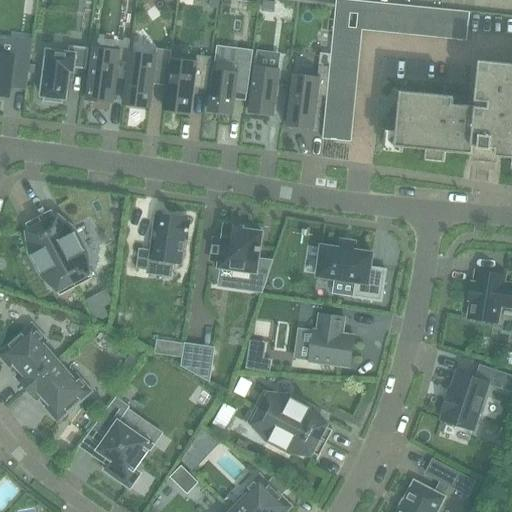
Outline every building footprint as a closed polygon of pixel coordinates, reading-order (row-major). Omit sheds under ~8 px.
[(218,0),(210,0),(209,8),(217,9),(218,0)] [(335,8),(345,9),(348,9),(349,0),(345,0),(336,0),(336,2),(335,8)] [(349,0),(348,9),(360,10),(361,2),(349,0)] [(275,3),(263,1),(262,9),(274,11),(275,3)] [(361,2),(360,10),(372,11),(373,3),(361,2)] [(373,3),(372,11),(384,13),(385,4),(373,3)] [(385,4),(384,13),(396,14),(396,5),(385,4)] [(396,5),(396,14),(408,15),(408,6),(396,5)] [(408,6),(408,15),(419,16),(420,7),(408,6)] [(420,7),(419,16),(431,18),(432,9),(420,7)] [(334,20),(343,21),(345,9),(335,8),(334,20)] [(432,9),(431,18),(443,19),(444,10),(432,9)] [(444,10),(443,19),(455,20),(456,11),(444,10)] [(456,11),(455,20),(467,21),(467,27),(468,27),(469,12),(456,11)] [(333,32),(342,33),(343,21),(334,20),(333,32)] [(332,44),(341,45),(342,33),(333,32),(332,44)] [(33,39),(15,37),(12,56),(0,54),(0,95),(9,97),(11,86),(26,88),(33,39)] [(331,56),(340,56),(341,45),(332,44),(331,56)] [(93,45),(86,99),(113,102),(118,61),(129,62),(130,53),(131,49),(93,45)] [(47,51),(41,97),(45,97),(44,101),(63,104),(63,100),(66,100),(70,72),(73,72),(74,68),(86,70),(88,49),(69,46),(68,53),(47,51)] [(153,84),(167,86),(170,60),(171,51),(157,49),(156,57),(130,53),(129,62),(124,104),(150,107),(153,84)] [(170,60),(164,109),(190,112),(193,89),(207,90),(211,57),(197,56),(196,63),(170,60)] [(329,68),(339,68),(340,56),(331,56),(329,68)] [(215,61),(208,111),(232,114),(238,65),(215,61)] [(511,64),(479,61),(475,102),(490,103),(489,109),(477,108),(477,107),(453,105),(454,97),(400,92),(397,131),(395,147),(403,147),(426,150),(445,152),(473,155),(472,160),(495,163),(496,157),(503,157),(511,158),(511,64)] [(251,66),(243,65),(241,77),(249,78),(251,66)] [(326,97),(329,67),(319,66),(317,79),(293,76),(287,125),(313,128),(317,96),(326,97)] [(249,112),(273,115),(278,71),(255,67),(249,112)] [(328,79),(337,80),(339,68),(329,68),(328,79)] [(327,91),(336,92),(337,80),(328,79),(327,91)] [(326,103),(335,104),(336,92),(327,91),(326,103)] [(325,115),(334,116),(335,104),(326,103),(325,115)] [(323,127),(332,128),(334,116),(325,115),(323,127)] [(323,127),(322,139),(337,141),(337,140),(331,139),(332,128),(323,127)] [(51,210),(38,217),(76,288),(92,279),(80,254),(85,252),(74,232),(66,236),(51,210)] [(187,219),(156,214),(151,251),(139,249),(136,269),(149,271),(150,260),(158,261),(158,264),(172,266),(172,263),(181,264),(184,239),(188,240),(190,221),(187,221),(187,219)] [(76,288),(38,217),(25,224),(39,250),(31,255),(41,275),(46,272),(59,296),(76,288)] [(252,291),(262,293),(273,261),(258,259),(259,252),(260,252),(260,247),(262,232),(242,229),(243,227),(225,224),(222,239),(214,238),(211,261),(219,262),(218,268),(221,268),(236,270),(235,278),(254,281),(252,291)] [(370,267),(372,253),(354,251),(356,243),(340,241),(339,249),(321,246),(317,276),(356,282),(353,297),(381,301),(386,270),(370,267)] [(511,284),(504,283),(505,275),(476,271),(474,283),(471,283),(468,300),(471,301),(468,318),(497,323),(500,306),(511,308),(511,284)] [(309,361),(349,367),(354,336),(342,334),(344,318),(320,314),(317,331),(314,330),(309,361)] [(17,378),(27,389),(58,361),(43,344),(45,341),(32,326),(3,352),(0,355),(10,366),(13,363),(22,374),(17,378)] [(184,344),(180,366),(209,382),(214,348),(184,344)] [(73,378),(58,361),(27,389),(36,399),(41,395),(50,405),(47,408),(57,419),(60,417),(61,417),(90,392),(76,376),(73,378)] [(449,391),(447,398),(441,415),(443,415),(441,420),(473,430),(488,384),(499,387),(503,374),(480,366),(476,378),(457,372),(451,388),(450,388),(449,391)] [(288,403),(263,390),(255,407),(326,443),(333,430),(306,416),(310,408),(291,397),(288,403)] [(116,397),(92,430),(93,431),(95,428),(107,437),(98,451),(111,460),(107,466),(105,470),(130,488),(140,474),(135,471),(153,445),(119,422),(130,407),(116,397)] [(326,443),(255,407),(246,423),(271,436),(268,441),(288,451),(292,443),(319,457),(326,443)] [(202,430),(184,458),(186,460),(209,436),(202,430)] [(194,492),(217,474),(203,457),(180,474),(194,492)] [(432,460),(426,474),(453,488),(460,475),(432,460)] [(248,494),(231,511),(232,511),(284,511),(289,507),(287,505),(287,504),(259,477),(245,492),(248,494)] [(437,511),(444,499),(445,499),(446,497),(443,496),(416,482),(416,481),(414,480),(412,482),(415,484),(406,500),(404,499),(403,501),(405,502),(402,507),(400,506),(399,509),(401,510),(399,511),(437,511)]
